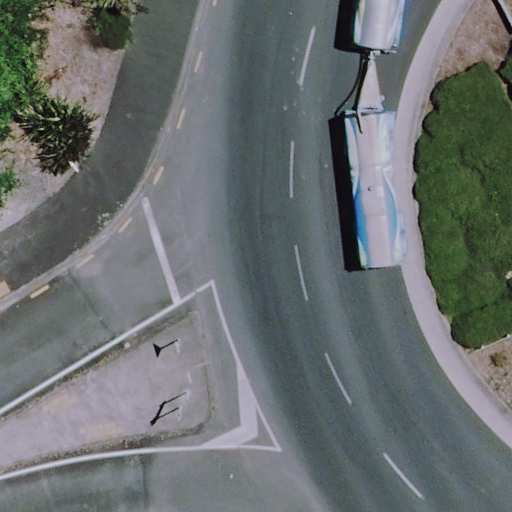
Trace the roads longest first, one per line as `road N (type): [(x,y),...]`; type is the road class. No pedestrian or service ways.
road 1 (secondary): [(431,511),(383,467),(319,361),(289,261),(283,156)]
road 2 (unclassified): [(0,370),(173,258),(283,156)]
road 3 (unclassified): [(367,511),(314,492),(113,497),(68,511)]
road 4 (secondary): [(283,156),(301,53),(324,0)]
